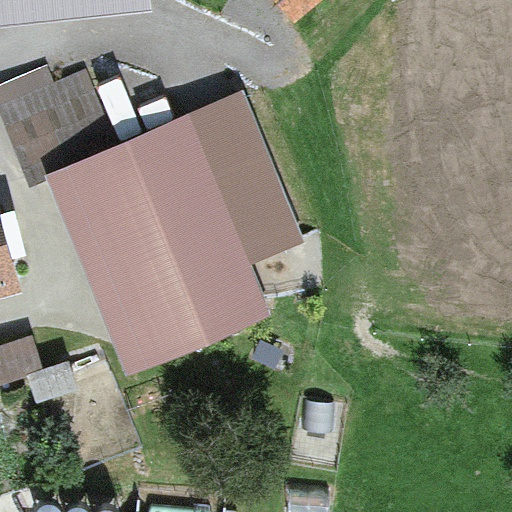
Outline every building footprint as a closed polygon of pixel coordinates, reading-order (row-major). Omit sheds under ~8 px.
[(291,0),(302,14),(318,0),(291,0)] [(355,0),(376,288),(401,287),(391,150),(457,145),(452,80),(434,81),(432,54),(399,57),(394,0),(355,0)] [(67,62),(0,83),(0,88),(23,158),(92,136),(67,62)] [(256,94),(61,175),(141,367),(291,305),(272,259),(316,240),(256,94)] [(0,319),(54,306),(25,191),(0,197),(0,319)] [(0,413),(46,414),(46,343),(0,342),(0,413)]
